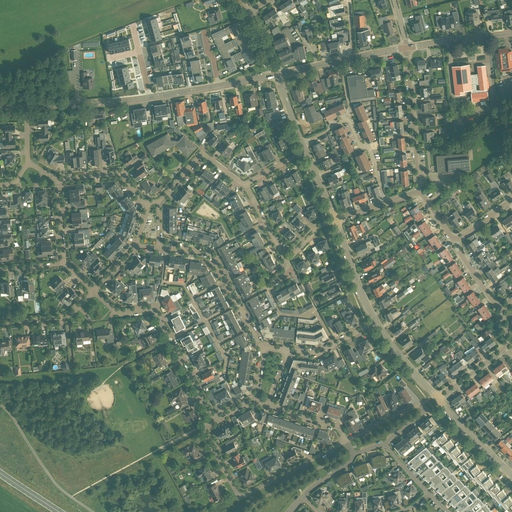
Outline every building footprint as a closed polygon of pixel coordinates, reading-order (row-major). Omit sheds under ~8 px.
[(290,11),(296,7),(294,4),(295,4),(291,0),(288,0),(285,2),(290,11)] [(377,0),(378,5),(379,8),(386,6),(384,0),(377,0)] [(323,9),(318,1),(315,3),(319,10),(323,9)] [(291,11),(290,11),(285,2),(279,6),(283,12),(286,11),(286,10),(288,13),(291,11)] [(330,7),(331,12),(329,13),(330,17),(334,16),(345,14),(344,7),(338,9),(337,5),(332,6),(330,7)] [(500,14),(500,9),(488,11),(487,11),(487,7),(482,8),(483,14),(487,14),(487,15),(490,14),(490,18),(491,18),(492,22),(502,21),(501,14),(500,14)] [(222,18),(220,12),(219,8),(208,12),(210,18),(214,16),(215,20),(222,18)] [(269,13),(273,19),(276,17),(279,16),(275,9),(269,13)] [(458,19),(457,12),(453,12),(453,16),(441,18),(441,16),(436,17),(438,27),(442,27),(442,30),(447,29),(446,28),(455,27),(454,20),(458,19)] [(470,24),(479,23),(478,12),(468,13),(470,24)] [(275,22),(273,19),(269,13),(263,17),(267,22),(268,22),(268,23),(270,21),(274,26),(271,28),(273,31),(279,28),(275,22)] [(355,27),(365,26),(364,14),(355,15),(355,27)] [(421,15),(415,17),(416,20),(412,22),(415,33),(416,33),(416,34),(420,33),(420,32),(423,31),(422,27),(424,26),(421,15)] [(388,22),(387,16),(379,18),(380,24),(382,29),(385,28),(386,31),(387,35),(394,33),(391,21),(388,22)] [(338,23),(337,19),(329,20),(330,27),(332,26),(332,30),(336,29),(345,28),(344,21),(338,23)] [(296,23),(291,25),(295,30),(301,28),(301,26),(302,25),(300,21),(295,23),(296,23)] [(243,35),(237,22),(224,28),(227,35),(232,32),(234,36),(235,35),(236,38),(243,35)] [(211,34),(217,47),(225,44),(222,37),(227,35),(224,28),(211,34)] [(312,37),(309,28),(302,30),(302,33),(303,36),(305,35),(306,39),(312,37)] [(368,42),(366,30),(363,31),(356,32),(358,44),(359,49),(370,47),(369,42),(368,42)] [(182,42),(190,40),(189,35),(179,38),(181,43),(182,43),(182,42)] [(233,47),(239,44),(242,51),(249,48),(243,35),(236,38),(230,41),(233,47)] [(292,55),(284,36),(273,41),(282,62),(287,61),(288,62),(295,59),(294,58),(298,58),(299,59),(305,58),(303,45),(296,47),(297,48),(294,48),(295,54),(292,55)] [(335,51),(340,50),(339,44),(345,43),(344,36),(337,38),(337,37),(332,38),(333,42),(335,51)] [(217,47),(223,60),(224,59),(231,56),(227,50),(233,47),(230,41),(225,44),(217,47)] [(335,51),(333,42),(327,44),(328,44),(327,44),(326,42),(320,43),(322,52),(329,51),(329,53),(335,51)] [(242,51),(236,54),(239,60),(245,57),(248,63),(248,64),(255,60),(249,48),(242,51)] [(505,52),(505,49),(498,50),(499,53),(496,53),(497,68),(500,68),(501,71),(507,70),(507,67),(508,66),(510,67),(511,66),(511,57),(511,51),(505,52)] [(224,59),(223,60),(225,64),(224,65),(225,67),(226,68),(227,67),(229,73),(237,69),(236,69),(233,63),(239,60),(236,54),(231,56),(224,59)] [(163,59),(155,61),(156,66),(167,63),(165,58),(163,58),(163,59)] [(430,59),(431,67),(429,68),(429,75),(433,75),(432,67),(442,66),(441,59),(436,60),(436,59),(430,59)] [(426,70),(426,67),(425,60),(417,61),(418,69),(423,69),(423,70),(426,70)] [(396,65),(394,64),(391,65),(391,66),(389,66),(390,71),(387,72),(389,81),(396,80),(395,75),(399,74),(397,64),(396,65)] [(488,90),(485,65),(477,66),(478,74),(470,75),(469,64),(452,66),(454,80),(453,80),(453,82),(454,82),(455,92),(455,95),(460,95),(460,92),(471,90),(471,93),(472,101),(488,99),(487,92),(487,90),(488,90)] [(375,85),(378,84),(375,69),(368,70),(370,78),(373,77),(375,85)] [(339,84),(338,75),(337,70),(328,72),(328,76),(329,76),(329,77),(324,78),(326,86),(339,84)] [(86,79),(85,72),(82,73),(83,86),(85,86),(85,88),(93,87),(92,78),(86,79)] [(162,74),(155,75),(156,83),(158,82),(158,86),(164,85),(164,84),(162,75),(162,74)] [(367,90),(364,74),(347,77),(351,103),(375,99),(374,89),(367,90)] [(318,87),(316,80),(309,82),(312,91),(316,90),(317,94),(323,92),(322,86),(318,87)] [(427,88),(427,87),(420,88),(421,92),(420,93),(420,95),(421,95),(421,96),(427,96),(427,92),(431,92),(431,88),(427,88)] [(292,91),(296,102),(304,100),(300,88),(292,91)] [(394,92),(394,90),(388,91),(387,91),(387,96),(394,96),(394,99),(401,99),(400,91),(394,92)] [(274,91),(264,93),(267,108),(277,106),(277,105),(278,105),(277,102),(276,102),(274,91)] [(248,107),(257,105),(254,93),(245,95),(248,107)] [(238,106),(238,104),(237,96),(230,97),(231,100),(230,101),(231,105),(235,104),(235,106),(238,106)] [(219,100),(219,99),(216,99),(216,100),(216,104),(216,108),(220,108),(220,110),(224,110),(222,99),(219,100)] [(196,117),(194,107),(185,109),(184,101),(174,103),(178,125),(184,125),(182,115),(186,114),(186,118),(189,118),(190,125),(197,124),(196,117)] [(200,113),(207,111),(205,101),(198,102),(200,113)] [(422,111),(427,110),(432,110),(431,102),(427,103),(421,103),(422,111)] [(338,105),(342,115),(344,114),(343,113),(344,112),(346,111),(343,103),(338,105)] [(160,105),(162,117),(168,116),(168,113),(171,113),(170,106),(167,107),(166,104),(162,105),(162,104),(160,105)] [(356,112),(364,108),(362,104),(354,107),(355,110),(355,111),(354,111),(355,113),(356,112)] [(157,118),(162,117),(160,105),(159,105),(155,106),(155,109),(152,109),(153,116),(156,115),(157,118)] [(340,115),(342,115),(338,105),(333,107),(337,115),(339,114),(340,115)] [(333,119),(328,109),(327,106),(325,107),(326,110),(324,112),(327,119),(330,118),(331,119),(331,120),(333,119)] [(334,116),(337,115),(333,107),(328,109),(333,119),(334,118),(334,116)] [(140,109),(142,122),(151,121),(150,115),(147,115),(146,108),(140,109)] [(308,108),(298,112),(301,119),(310,115),(308,108)] [(359,117),(366,113),(364,108),(356,112),(355,113),(356,114),(358,114),(359,117)] [(140,109),(134,110),(135,117),(132,118),(133,123),(142,122),(140,109)] [(106,118),(105,110),(89,111),(88,112),(88,115),(89,115),(90,119),(106,118)] [(274,118),(273,112),(265,114),(267,121),(268,121),(274,118)] [(366,119),(369,118),(366,113),(359,117),(360,119),(359,120),(358,120),(359,122),(358,122),(358,123),(361,121),(366,119)] [(310,115),(301,119),(303,125),(313,122),(310,115)] [(42,119),(38,119),(39,126),(42,126),(42,129),(48,129),(52,129),(51,119),(48,119),(45,119),(45,118),(42,118),(42,119)] [(368,124),(366,119),(361,121),(358,123),(359,125),(358,126),(358,128),(363,126),(368,124)] [(313,122),(303,125),(306,132),(316,129),(313,122)] [(200,124),(193,128),(198,137),(201,142),(206,136),(205,133),(200,124)] [(365,131),(370,129),(368,124),(363,126),(358,128),(359,130),(360,129),(361,130),(362,132),(365,131)] [(11,126),(10,125),(8,125),(8,126),(4,126),(5,132),(5,135),(11,135),(11,132),(14,132),(14,125),(11,126)] [(337,135),(346,130),(345,129),(344,129),(343,126),(335,130),(337,135)] [(183,133),(175,127),(166,130),(168,133),(174,130),(181,135),(183,133)] [(367,136),(372,133),(370,129),(365,131),(362,132),(363,134),(362,135),(362,136),(363,137),(367,136)] [(219,143),(221,140),(216,136),(218,134),(213,130),(211,134),(213,136),(208,143),(211,145),(212,145),(214,147),(217,142),(219,143)] [(339,139),(347,136),(346,133),(346,132),(347,132),(346,130),(337,135),(339,139)] [(42,134),(39,134),(39,140),(43,140),(43,141),(45,141),(45,140),(48,140),(48,134),(48,131),(42,131),(42,134)] [(434,136),(434,132),(430,132),(424,132),(424,141),(430,140),(430,136),(434,136)] [(178,141),(171,140),(167,133),(147,145),(153,156),(154,156),(153,156),(172,145),(171,144),(173,145),(173,146),(174,146),(175,146),(175,145),(177,145),(176,146),(187,156),(196,146),(183,135),(178,141)] [(367,136),(363,137),(363,139),(364,139),(365,139),(366,141),(372,139),(372,141),(376,139),(375,137),(374,138),(372,133),(367,136)] [(257,139),(257,138),(255,135),(250,138),(246,140),(248,144),(257,139)] [(341,144),(350,140),(350,138),(349,138),(348,138),(347,136),(339,139),(341,144)] [(11,140),(11,137),(2,137),(2,143),(0,143),(0,146),(0,148),(5,147),(8,147),(8,148),(12,148),(12,147),(14,146),(14,140),(11,140)] [(280,152),(283,150),(282,149),(287,147),(283,138),(279,140),(279,141),(275,143),(280,152)] [(229,156),(232,153),(231,152),(233,149),(229,146),(230,144),(225,140),(221,145),(225,148),(221,153),(226,157),(228,155),(229,156)] [(343,149),(352,144),(351,145),(350,143),(350,142),(351,141),(350,140),(341,144),(343,149)] [(323,149),(325,148),(324,145),(322,146),(320,142),(312,146),(315,152),(323,149)] [(263,151),(268,159),(270,158),(270,157),(273,155),(270,150),(273,149),(270,144),(265,146),(266,149),(263,151)] [(352,144),(343,149),(345,153),(353,150),(352,147),(353,146),(352,144)] [(54,152),(56,150),(52,148),(49,149),(48,151),(51,152),(47,160),(54,164),(54,163),(60,162),(64,162),(64,156),(58,156),(59,155),(54,152)] [(326,154),(323,149),(315,152),(317,158),(326,154)] [(91,156),(88,157),(88,162),(91,162),(91,165),(99,164),(98,150),(90,150),(91,156)] [(107,163),(115,162),(113,150),(105,151),(107,163)] [(252,160),(256,158),(251,150),(248,152),(247,152),(252,160)] [(268,159),(263,151),(261,152),(259,150),(254,152),(257,157),(260,156),(262,161),(265,160),(266,160),(268,159)] [(83,164),(86,163),(85,151),(79,152),(80,156),(76,157),(77,166),(83,165),(83,164)] [(357,162),(367,157),(364,151),(359,153),(360,154),(354,157),(357,162)] [(73,152),(67,153),(68,165),(71,165),(71,167),(77,166),(76,157),(73,157),(73,152)] [(132,157),(130,155),(128,152),(127,152),(126,152),(126,153),(125,153),(125,154),(127,157),(123,160),(127,165),(138,157),(136,155),(132,157)] [(469,157),(468,153),(436,156),(438,173),(442,173),(442,174),(448,173),(448,172),(471,170),(469,157)] [(5,165),(10,165),(10,163),(11,163),(13,162),(13,161),(15,161),(15,155),(5,155),(5,165)] [(359,167),(369,162),(367,157),(357,162),(359,167)] [(324,169),(330,166),(333,164),(330,158),(321,162),(324,169)] [(243,162),(239,159),(236,162),(238,163),(237,164),(240,166),(239,167),(243,170),(245,170),(250,168),(250,167),(253,165),(250,160),(247,162),(247,161),(244,161),(243,162)] [(138,180),(148,173),(143,166),(144,166),(141,162),(135,166),(137,169),(132,173),(138,180)] [(369,162),(359,167),(361,172),(372,167),(369,162)] [(204,180),(209,172),(205,169),(204,170),(202,168),(198,173),(200,175),(199,176),(204,180)] [(288,174),(294,186),(297,184),(296,182),(301,179),(296,171),(292,173),(292,172),(288,174)] [(343,183),(341,176),(338,171),(331,174),(332,177),(328,178),(330,184),(336,182),(338,185),(343,183)] [(511,188),(511,183),(510,181),(511,180),(510,177),(511,176),(508,171),(503,175),(508,182),(505,184),(504,182),(501,184),(505,189),(507,188),(509,191),(511,188)] [(209,172),(204,180),(208,183),(209,182),(211,184),(215,179),(213,177),(214,176),(209,172)] [(477,173),(477,172),(473,175),(474,175),(473,176),(476,181),(481,177),(478,172),(477,173)] [(490,183),(495,179),(490,173),(485,176),(490,183)] [(291,187),(294,186),(288,174),(284,177),(284,178),(281,180),(285,188),(290,185),(291,187)] [(408,176),(396,177),(396,180),(402,180),(402,185),(405,185),(406,185),(409,185),(408,176)] [(151,187),(146,180),(141,184),(146,190),(147,190),(149,192),(149,193),(150,193),(151,193),(152,193),(153,193),(154,192),(154,193),(161,185),(158,188),(153,185),(151,187)] [(217,194),(224,184),(220,181),(219,182),(217,180),(212,186),(214,188),(213,191),(217,194)] [(111,193),(118,188),(115,183),(107,189),(111,193)] [(224,184),(217,194),(221,197),(223,195),(226,197),(227,195),(230,190),(228,189),(229,187),(224,184)] [(265,187),(272,198),(279,194),(274,184),(270,186),(269,185),(265,187)] [(70,197),(79,196),(79,191),(83,191),(83,185),(75,186),(76,190),(69,190),(70,197)] [(374,188),(373,185),(367,187),(369,193),(372,193),(374,197),(380,195),(377,187),(374,188)] [(180,192),(187,198),(191,194),(189,193),(191,191),(187,187),(185,189),(184,188),(180,192)] [(269,200),(272,198),(265,187),(261,189),(262,190),(258,192),(262,200),(267,197),(269,200)] [(118,198),(123,194),(118,188),(111,193),(109,194),(112,199),(114,197),(114,198),(117,196),(118,198)] [(354,204),(360,202),(356,188),(353,189),(356,196),(352,197),(354,204)] [(356,188),(360,202),(366,200),(364,193),(361,194),(358,188),(356,188)] [(502,194),(498,189),(494,192),(492,190),(488,192),(494,200),(495,200),(499,198),(498,197),(502,194)] [(42,206),(47,206),(46,201),(45,198),(46,198),(45,194),(45,191),(38,191),(38,197),(36,197),(36,204),(42,203),(42,206)] [(230,202),(232,201),(233,203),(241,199),(238,195),(237,196),(236,194),(232,191),(227,197),(230,202)] [(349,204),(352,203),(348,191),(341,193),(343,198),(340,199),(340,201),(341,205),(342,204),(343,207),(344,208),(349,206),(348,205),(349,205),(349,204)] [(31,193),(30,192),(25,193),(25,196),(22,196),(22,202),(26,202),(26,203),(30,202),(30,201),(32,201),(31,199),(32,199),(32,195),(31,195),(31,193)] [(184,202),(187,198),(180,192),(176,196),(177,197),(175,199),(180,203),(183,206),(186,204),(184,202)] [(482,209),(489,204),(481,193),(477,196),(480,201),(478,203),(482,209)] [(123,205),(131,200),(127,195),(125,197),(123,194),(118,198),(120,200),(120,201),(123,205)] [(79,196),(70,197),(71,204),(77,204),(78,207),(85,206),(84,201),(80,201),(79,196)] [(447,197),(442,200),(443,201),(440,203),(442,206),(450,199),(448,197),(447,197)] [(238,212),(244,209),(242,206),(244,206),(241,199),(233,203),(235,207),(234,208),(236,210),(237,210),(238,212)] [(129,211),(136,210),(133,205),(134,204),(131,200),(123,205),(126,210),(128,208),(129,211)] [(469,219),(476,213),(469,203),(465,205),(467,209),(464,211),(469,219)] [(298,214),(302,209),(297,204),(292,208),(298,214)] [(276,221),(283,217),(279,211),(283,209),(282,206),(276,209),(277,211),(272,214),(273,216),(271,217),(273,221),(275,219),(276,221)] [(414,215),(420,211),(417,206),(410,210),(414,215)] [(72,219),(81,219),(81,218),(86,218),(86,214),(86,212),(87,212),(87,209),(79,210),(80,213),(72,213),(72,219)] [(243,221),(250,217),(248,213),(246,213),(244,209),(238,212),(239,215),(238,215),(239,217),(241,217),(243,221)] [(315,219),(314,217),(316,216),(313,209),(305,212),(308,219),(310,219),(311,221),(315,219)] [(127,219),(136,222),(137,217),(134,216),(136,210),(129,211),(127,219)] [(420,211),(414,215),(417,220),(424,216),(420,211)] [(458,221),(457,219),(460,217),(456,211),(451,214),(454,218),(450,220),(456,228),(461,224),(464,222),(461,219),(458,221)] [(304,225),(305,224),(301,220),(303,218),(298,214),(292,221),(290,222),(293,225),(294,225),(300,230),(301,229),(303,230),(306,227),(304,225)] [(36,228),(48,227),(48,221),(44,221),(44,217),(42,218),(42,215),(39,215),(39,218),(38,218),(38,222),(37,222),(37,223),(37,224),(36,225),(36,226),(36,227),(36,228)] [(252,225),(254,224),(250,217),(243,221),(240,222),(243,228),(242,229),(243,232),(253,226),(252,225)] [(511,221),(508,217),(503,221),(507,227),(510,225),(511,227),(511,221)] [(81,219),(72,219),(73,226),(81,225),(81,228),(90,227),(90,224),(87,224),(87,222),(82,222),(81,219)] [(134,227),(136,222),(127,219),(125,224),(134,227)] [(0,231),(7,231),(6,225),(10,225),(9,220),(3,221),(3,223),(0,223),(0,231)] [(363,227),(365,226),(367,225),(365,220),(361,222),(361,223),(355,226),(354,225),(347,228),(350,233),(363,227)] [(422,230),(429,226),(425,221),(418,225),(422,230)] [(132,232),(134,227),(125,224),(123,229),(132,232)] [(293,241),(296,237),(294,236),(295,234),(291,231),(293,229),(289,224),(287,227),(290,229),(284,235),(290,240),(291,239),(293,241)] [(499,238),(504,235),(497,225),(494,227),(495,228),(490,231),(494,237),(497,235),(499,238)] [(429,226),(422,230),(425,235),(432,231),(429,226)] [(48,227),(36,228),(37,229),(37,230),(37,231),(37,232),(38,233),(38,234),(40,234),(40,238),(46,237),(45,233),(49,233),(48,227)] [(352,238),(359,236),(358,234),(365,231),(363,227),(350,233),(352,238)] [(123,229),(121,228),(119,233),(122,234),(122,235),(121,236),(128,240),(130,237),(131,237),(132,232),(123,229)] [(193,231),(193,230),(193,229),(192,229),(189,228),(188,228),(187,230),(187,229),(185,237),(191,239),(193,231)] [(196,240),(199,228),(197,228),(196,232),(193,231),(191,239),(196,240)] [(74,239),(84,238),(85,237),(85,234),(83,234),(83,233),(86,229),(80,230),(80,233),(74,233),(74,239)] [(254,241),(261,237),(259,233),(257,234),(255,229),(246,234),(248,237),(250,236),(250,238),(252,237),(254,241)] [(220,237),(218,234),(215,235),(210,233),(209,235),(207,243),(207,244),(207,245),(208,245),(209,245),(210,245),(210,244),(211,240),(212,241),(217,238),(220,237)] [(7,242),(8,241),(11,240),(11,238),(10,234),(0,234),(0,246),(7,246),(7,242)] [(431,244),(438,240),(435,235),(428,239),(431,244)] [(127,241),(120,236),(119,238),(119,237),(117,239),(116,238),(114,240),(115,241),(122,248),(126,244),(125,243),(127,241)] [(217,238),(212,241),(215,246),(222,242),(220,237),(217,238)] [(265,244),(263,242),(261,237),(254,241),(256,245),(255,246),(256,247),(252,249),(254,252),(255,252),(258,250),(264,247),(263,245),(265,244)] [(84,238),(74,239),(75,245),(81,245),(82,248),(88,247),(85,244),(84,243),(85,243),(85,239),(84,239),(84,238)] [(357,250),(377,242),(375,238),(366,242),(355,246),(357,250)] [(41,248),(50,247),(50,241),(44,242),(43,239),(36,239),(36,245),(40,244),(41,248)] [(478,241),(476,239),(467,245),(472,252),(476,249),(478,251),(485,246),(483,244),(480,245),(477,241),(478,241)] [(328,250),(327,248),(329,247),(326,240),(319,242),(319,244),(315,246),(318,251),(321,250),(322,249),(323,252),(328,250)] [(438,240),(431,244),(435,250),(442,245),(438,240)] [(118,252),(122,248),(115,241),(112,245),(118,252)] [(377,242),(357,250),(359,254),(369,250),(369,249),(378,245),(377,242)] [(494,251),(497,249),(492,242),(489,244),(494,251)] [(220,254),(229,249),(227,247),(229,246),(228,244),(218,249),(220,254)] [(115,256),(118,252),(112,245),(108,249),(115,256)] [(50,247),(41,248),(41,251),(37,252),(38,257),(45,256),(45,253),(51,253),(50,247)] [(108,249),(106,247),(102,251),(104,253),(111,260),(115,256),(108,249)] [(258,250),(255,252),(257,256),(257,257),(258,257),(259,258),(260,258),(261,258),(262,260),(263,259),(265,263),(273,259),(270,255),(269,256),(268,254),(264,247),(259,250),(258,250)] [(223,258),(232,254),(230,252),(233,250),(231,248),(229,249),(220,254),(221,254),(223,258)] [(443,258),(449,253),(446,248),(439,252),(443,258)] [(0,260),(8,260),(8,256),(12,256),(12,249),(2,250),(2,254),(0,253),(0,260)] [(87,253),(85,251),(79,257),(81,259),(79,261),(84,265),(88,261),(91,264),(97,257),(93,253),(91,254),(88,252),(87,253)] [(489,254),(488,252),(485,254),(483,251),(475,257),(479,262),(489,254)] [(316,254),(315,252),(308,256),(312,262),(313,262),(314,264),(318,262),(317,260),(319,259),(321,258),(319,252),(316,254)] [(482,267),(487,263),(489,266),(491,265),(494,263),(492,260),(491,261),(489,258),(494,255),(492,252),(489,254),(479,262),(482,267)] [(449,253),(443,258),(440,259),(441,261),(442,261),(444,260),(446,263),(453,258),(449,253)] [(226,263),(234,259),(232,254),(223,258),(226,263)] [(140,268),(146,262),(144,255),(139,260),(137,257),(133,261),(140,268)] [(154,265),(155,255),(150,255),(150,256),(144,255),(146,262),(149,262),(149,264),(154,265)] [(155,255),(154,265),(160,265),(160,263),(163,264),(164,258),(161,257),(161,256),(155,255)] [(174,267),(175,257),(169,257),(169,258),(166,258),(166,264),(166,266),(168,266),(174,267)] [(234,259),(226,263),(228,268),(237,263),(235,261),(238,259),(237,257),(234,259)] [(180,258),(179,267),(185,268),(185,266),(188,266),(189,260),(186,260),(186,259),(180,258)] [(102,262),(98,259),(91,266),(93,268),(90,271),(95,276),(103,268),(99,265),(102,262)] [(275,267),(276,266),(273,259),(265,263),(270,272),(276,269),(275,267)] [(307,270),(306,268),(310,266),(307,261),(305,262),(304,260),(297,264),(301,271),(302,271),(303,273),(307,270)] [(376,264),(374,260),(371,262),(370,260),(362,264),(365,271),(373,267),(373,266),(376,264)] [(389,260),(382,264),(386,269),(392,264),(389,260)] [(142,270),(140,268),(133,261),(129,265),(130,266),(128,269),(133,273),(135,271),(136,272),(138,273),(142,270)] [(452,272),(459,267),(455,262),(449,267),(452,272)] [(234,275),(240,271),(239,269),(239,268),(237,263),(228,268),(231,273),(233,272),(234,275)] [(510,267),(509,265),(508,264),(500,270),(489,277),(493,282),(498,278),(496,276),(510,267)] [(459,267),(452,272),(456,277),(462,272),(459,267)] [(500,270),(498,267),(493,271),(491,268),(486,272),(489,277),(500,270)] [(236,283),(245,279),(248,277),(244,270),(240,272),(240,271),(234,275),(236,277),(234,278),(236,283)] [(373,281),(381,277),(382,277),(379,271),(376,272),(376,273),(367,277),(370,282),(373,280),(373,281)] [(203,282),(213,277),(210,272),(209,272),(202,276),(200,277),(203,282)] [(328,276),(327,273),(321,276),(324,282),(326,280),(328,283),(336,279),(333,273),(328,276)] [(58,293),(63,288),(60,285),(64,282),(58,277),(51,285),(56,290),(55,290),(58,293)] [(213,277),(203,282),(205,287),(216,282),(213,277)] [(460,287),(467,282),(464,277),(457,282),(460,287)] [(116,279),(108,288),(113,293),(117,289),(120,291),(125,286),(121,281),(119,283),(116,279)] [(239,288),(247,283),(250,282),(249,280),(246,281),(245,279),(236,283),(239,288)] [(399,282),(397,279),(394,281),(394,280),(389,284),(392,288),(397,285),(397,284),(399,282)] [(27,280),(21,281),(21,290),(25,289),(25,290),(25,291),(26,291),(26,292),(27,292),(28,292),(29,292),(29,293),(30,295),(29,295),(30,297),(30,298),(30,299),(31,299),(32,299),(33,299),(34,299),(35,299),(34,294),(34,292),(33,283),(31,284),(31,283),(31,282),(30,281),(29,281),(29,280),(28,280),(27,280)] [(501,295),(506,292),(504,288),(509,285),(505,280),(496,286),(498,288),(497,289),(501,295)] [(8,286),(8,282),(0,282),(0,292),(9,292),(9,296),(13,296),(12,286),(8,286)] [(467,282),(460,287),(464,292),(471,287),(467,282)] [(193,295),(198,292),(193,283),(188,285),(193,295)] [(249,288),(250,289),(250,288),(252,287),(251,284),(249,286),(247,283),(239,288),(241,293),(249,288)] [(301,286),(298,287),(296,283),(291,286),(295,293),(296,295),(301,293),(301,292),(303,291),(301,286)] [(137,297),(136,284),(132,285),(132,290),(129,290),(128,293),(125,292),(125,293),(124,293),(123,293),(122,295),(123,296),(124,296),(123,301),(129,303),(131,298),(134,298),(134,297),(137,297)] [(335,288),(333,284),(321,291),(323,294),(329,291),(332,297),(342,292),(338,286),(335,288)] [(377,296),(382,294),(382,293),(386,290),(383,286),(384,286),(383,284),(379,286),(373,289),(377,296)] [(147,299),(146,289),(143,289),(142,285),(137,286),(137,292),(140,292),(141,299),(142,299),(143,299),(144,299),(145,299),(146,299),(147,299)] [(146,289),(147,299),(149,298),(149,299),(150,299),(151,299),(152,299),(152,298),(153,298),(152,291),(155,291),(155,285),(149,285),(150,288),(146,289)] [(296,296),(296,295),(295,293),(291,286),(286,289),(290,296),(291,298),(296,296)] [(212,296),(221,292),(218,287),(210,291),(212,296)] [(252,293),(250,289),(249,288),(241,293),(244,298),(252,293)] [(406,296),(406,295),(410,292),(407,288),(403,291),(397,295),(400,300),(406,296)] [(62,302),(63,301),(69,306),(71,303),(70,302),(77,295),(71,289),(69,291),(67,289),(63,292),(57,298),(62,302)] [(164,306),(173,302),(177,299),(175,295),(173,294),(170,296),(167,290),(162,289),(160,295),(164,296),(165,299),(162,300),(163,302),(163,303),(164,306)] [(285,298),(290,296),(286,289),(281,291),(285,298)] [(278,305),(286,301),(285,298),(281,291),(276,294),(280,301),(277,303),(278,305)] [(468,298),(466,300),(466,301),(467,301),(468,302),(470,301),(477,296),(473,291),(467,296),(468,298)] [(223,297),(223,296),(221,292),(212,296),(214,299),(211,300),(212,302),(215,301),(223,297)] [(391,298),(390,295),(384,298),(379,301),(382,308),(387,305),(387,304),(393,302),(392,301),(396,299),(395,296),(391,298)] [(226,301),(223,296),(223,297),(215,301),(217,306),(226,301)] [(259,301),(257,296),(246,302),(248,307),(259,301)] [(477,296),(470,301),(473,306),(480,301),(477,296)] [(344,305),(350,302),(347,297),(341,300),(344,305)] [(251,311),(260,307),(259,304),(261,303),(260,300),(259,301),(248,307),(249,307),(251,311)] [(229,306),(226,301),(217,306),(218,306),(219,308),(217,309),(218,312),(221,310),(229,306)] [(176,312),(177,311),(181,308),(178,303),(175,305),(173,302),(164,306),(166,310),(167,310),(168,311),(174,308),(176,312)] [(481,314),(488,309),(484,304),(478,309),(481,314)] [(254,316),(262,312),(260,307),(251,311),(254,316)] [(398,312),(397,309),(390,312),(390,311),(385,314),(388,321),(394,318),(392,315),(398,312)] [(478,314),(475,316),(476,319),(478,318),(478,319),(483,316),(485,319),(491,314),(488,309),(481,314),(479,315),(478,314)] [(225,319),(234,315),(231,310),(223,314),(225,319)] [(346,310),(341,313),(347,323),(350,322),(351,324),(358,321),(354,314),(352,315),(350,310),(346,312),(346,310)] [(404,318),(406,317),(406,316),(411,312),(410,310),(402,316),(404,318)] [(173,323),(181,319),(177,311),(176,312),(171,314),(173,318),(171,319),(173,323)] [(262,312),(254,316),(257,321),(265,316),(262,312)] [(227,324),(236,320),(233,315),(234,315),(225,319),(224,320),(225,322),(226,321),(227,324)] [(261,331),(270,326),(266,318),(257,323),(259,327),(260,326),(261,329),(260,329),(261,331)] [(335,322),(333,318),(327,322),(330,327),(333,326),(337,332),(343,329),(339,320),(335,322)] [(181,319),(173,323),(174,325),(173,325),(176,332),(181,329),(185,327),(181,319)] [(230,329),(238,324),(236,320),(227,324),(230,329)] [(410,329),(418,323),(415,320),(408,326),(410,329)] [(140,322),(140,321),(138,322),(138,323),(133,325),(134,327),(133,328),(135,331),(136,330),(138,333),(136,334),(138,337),(145,333),(143,331),(146,329),(142,321),(140,322)] [(396,335),(404,329),(400,323),(392,329),(396,335)] [(238,324),(230,329),(228,330),(230,334),(231,333),(232,334),(241,329),(238,324)] [(273,339),(274,328),(272,328),(270,326),(261,331),(263,335),(264,334),(265,337),(273,338),(272,339),(273,339)] [(315,331),(321,342),(328,338),(322,327),(315,331)] [(280,340),(282,329),(274,328),(273,339),(277,339),(277,338),(279,339),(279,340),(280,340)] [(486,336),(492,332),(489,328),(486,330),(486,331),(483,333),(486,336)] [(109,336),(108,329),(103,329),(103,330),(96,331),(97,338),(106,337),(107,343),(113,342),(113,335),(109,336)] [(288,341),(289,330),(282,329),(280,340),(284,340),(284,339),(286,339),(286,340),(288,341)] [(303,342),(304,331),(297,330),(295,342),(303,342)] [(88,334),(87,331),(75,332),(76,340),(76,345),(83,344),(83,341),(92,340),(91,333),(88,334)] [(311,343),(312,332),(304,331),(303,342),(311,343)] [(316,344),(321,342),(315,331),(312,332),(311,343),(316,344)] [(64,333),(50,334),(51,341),(53,341),(54,346),(65,345),(64,333)] [(243,348),(250,344),(247,339),(246,340),(245,337),(246,337),(244,333),(243,333),(234,338),(237,344),(240,343),(243,347),(243,348)] [(42,338),(42,335),(32,336),(33,344),(37,343),(38,345),(47,344),(46,338),(42,338)] [(152,337),(150,335),(146,337),(146,336),(141,339),(143,343),(143,342),(145,346),(150,343),(150,344),(155,341),(153,337),(152,337)] [(185,345),(193,341),(189,335),(182,339),(183,341),(182,342),(184,346),(185,345)] [(410,344),(413,342),(408,336),(401,342),(405,347),(410,344)] [(490,347),(486,341),(484,339),(481,342),(476,336),(472,339),(479,347),(481,346),(485,351),(490,347)] [(29,346),(28,337),(22,337),(19,337),(14,338),(15,347),(29,346)] [(424,346),(430,341),(427,337),(421,342),(424,346)] [(486,341),(490,347),(496,343),(491,337),(486,341)] [(364,362),(367,361),(363,354),(368,351),(366,349),(370,347),(366,339),(359,343),(362,348),(359,350),(362,355),(361,355),(364,362)] [(476,349),(479,347),(472,339),(472,340),(470,342),(475,349),(470,353),(475,359),(480,355),(476,349)] [(11,349),(10,340),(6,340),(6,342),(3,342),(3,341),(0,341),(0,356),(4,356),(3,350),(6,350),(6,349),(11,349)] [(185,345),(187,349),(189,348),(192,353),(202,348),(200,344),(197,345),(195,340),(193,341),(185,345)] [(239,385),(243,392),(246,390),(247,386),(248,386),(249,379),(248,379),(248,376),(249,376),(250,372),(249,372),(249,369),(250,370),(251,365),(250,365),(250,363),(252,363),(252,359),(251,358),(251,356),(253,356),(253,352),(251,351),(251,349),(249,346),(250,345),(250,344),(243,348),(243,350),(242,350),(238,378),(241,378),(241,383),(241,384),(239,385)] [(357,363),(362,360),(357,351),(354,352),(351,347),(344,351),(345,353),(345,354),(346,355),(350,362),(355,359),(357,363)] [(424,353),(420,348),(412,355),(418,363),(422,359),(424,362),(431,357),(427,351),(424,353)] [(205,354),(202,349),(195,353),(196,356),(192,358),(195,363),(203,359),(201,356),(205,354)] [(475,359),(470,353),(467,355),(465,353),(464,354),(460,350),(458,352),(463,359),(465,357),(469,363),(475,359)] [(156,373),(164,369),(162,365),(166,363),(161,352),(154,356),(159,367),(154,369),(156,373)] [(328,357),(333,367),(337,364),(339,368),(345,364),(342,359),(337,361),(334,355),(332,356),(331,355),(328,357)] [(328,369),(333,367),(328,357),(325,359),(325,360),(323,361),(325,364),(321,366),(318,366),(317,371),(317,373),(321,373),(321,371),(327,367),(328,369)] [(202,366),(203,369),(211,365),(209,362),(208,360),(204,362),(203,359),(195,363),(198,368),(202,366)] [(305,371),(305,370),(306,361),(293,359),(288,373),(297,376),(300,370),(305,371)] [(455,365),(459,371),(464,367),(460,361),(455,365)] [(498,366),(503,372),(508,369),(503,362),(498,366)] [(444,364),(442,365),(445,370),(447,368),(449,370),(450,369),(454,375),(459,371),(455,365),(451,367),(449,364),(446,366),(444,364)] [(377,369),(375,367),(368,374),(370,377),(374,374),(378,379),(380,378),(382,379),(386,375),(385,374),(387,372),(382,366),(377,369)] [(498,376),(503,372),(498,366),(493,370),(498,376)] [(212,372),(211,370),(201,375),(205,381),(212,377),(214,381),(215,380),(217,379),(219,377),(218,374),(214,376),(213,375),(214,374),(213,371),(212,372)] [(170,387),(177,383),(171,372),(164,375),(170,387)] [(440,377),(436,372),(433,374),(437,379),(435,381),(439,386),(443,382),(440,377)] [(286,379),(295,382),(297,376),(288,373),(286,379)] [(484,376),(489,383),(494,379),(489,373),(484,376)] [(154,382),(161,378),(158,374),(151,377),(151,378),(149,379),(151,382),(153,381),(154,382)] [(440,377),(443,382),(448,379),(446,376),(444,374),(440,377)] [(484,387),(489,383),(484,376),(479,380),(484,387)] [(293,388),(295,382),(286,379),(284,385),(293,388)] [(231,385),(233,388),(237,396),(240,395),(241,396),(244,394),(243,392),(239,385),(239,384),(237,385),(236,383),(231,385)] [(470,387),(475,393),(480,390),(475,383),(470,387)] [(227,385),(222,387),(224,390),(221,392),(226,401),(227,400),(228,401),(230,399),(230,398),(231,398),(228,391),(230,390),(227,385)] [(291,393),(293,388),(284,385),(282,390),(291,393)] [(470,397),(475,393),(470,387),(465,390),(470,397)] [(180,407),(187,404),(186,401),(187,400),(186,399),(185,398),(181,389),(173,393),(173,394),(169,397),(171,402),(176,399),(180,407)] [(404,403),(411,399),(405,389),(398,393),(402,399),(401,400),(401,401),(402,402),(403,402),(404,402),(404,403)] [(226,401),(221,392),(218,393),(216,390),(211,393),(214,399),(217,397),(220,404),(221,403),(222,403),(224,403),(225,402),(225,401),(226,401)] [(289,399),(291,393),(282,390),(280,396),(289,399)] [(395,403),(398,402),(394,393),(388,396),(390,399),(387,400),(391,409),(397,407),(395,403)] [(460,402),(462,405),(466,402),(470,407),(473,405),(469,399),(466,401),(465,399),(461,393),(456,397),(460,402)] [(387,409),(380,395),(377,397),(380,404),(374,407),(378,416),(385,413),(383,410),(387,409)] [(287,405),(289,399),(280,396),(278,402),(287,405)] [(313,397),(308,396),(306,400),(309,401),(307,408),(310,409),(310,410),(312,411),(316,401),(314,400),(313,397)] [(316,401),(312,411),(315,412),(316,411),(319,412),(321,405),(324,406),(326,398),(321,396),(319,402),(316,401)] [(464,408),(462,405),(460,402),(456,397),(451,401),(455,406),(458,404),(460,407),(460,406),(462,409),(464,408)] [(332,416),(335,408),(329,406),(330,403),(327,402),(325,408),(328,409),(326,414),(329,415),(329,416),(331,416),(332,416)] [(168,415),(177,410),(174,406),(166,411),(168,415)] [(191,411),(189,406),(183,410),(184,413),(185,412),(190,421),(194,419),(194,420),(198,418),(196,414),(193,409),(191,411)] [(335,408),(332,416),(332,417),(334,417),(338,418),(339,413),(343,414),(345,408),(338,406),(337,409),(335,408)] [(257,416),(255,413),(252,414),(250,410),(245,413),(250,421),(251,424),(255,422),(256,420),(257,421),(258,419),(259,417),(257,416)] [(263,421),(265,415),(266,412),(265,412),(264,410),(262,411),(261,410),(260,413),(256,412),(255,413),(257,416),(259,417),(258,419),(263,421)] [(348,426),(356,422),(360,420),(355,412),(349,415),(351,418),(345,421),(348,426)] [(245,424),(250,421),(245,413),(240,416),(243,420),(240,421),(243,427),(246,425),(245,424)] [(482,426),(488,420),(482,413),(475,419),(480,423),(478,425),(480,428),(482,426)] [(271,426),(275,415),(273,414),(272,416),(269,415),(268,416),(266,423),(270,424),(270,426),(271,426)] [(278,427),(280,419),(277,418),(277,416),(275,415),(271,426),(273,427),(274,426),(278,427)] [(424,421),(432,430),(438,425),(431,417),(429,419),(428,418),(424,421)] [(283,430),(286,419),(284,418),(283,420),(280,419),(278,427),(281,428),(281,430),(283,430)] [(289,431),(292,422),(289,421),(289,420),(286,419),(283,430),(285,431),(285,430),(289,431)] [(488,433),(495,427),(488,420),(482,426),(486,430),(484,432),(487,434),(488,433)] [(170,430),(165,421),(161,423),(162,425),(161,426),(162,428),(164,428),(166,432),(170,430)] [(425,435),(432,430),(424,421),(420,424),(421,425),(419,427),(425,434),(425,435)] [(294,434),(298,423),(296,422),(295,423),(292,422),(289,431),(293,432),(293,433),(294,434)] [(356,422),(348,426),(351,432),(356,429),(358,432),(364,428),(361,423),(357,425),(356,422)] [(300,435),(303,426),(300,425),(300,424),(298,423),(294,434),(296,434),(297,433),(300,435)] [(225,430),(230,428),(228,424),(223,426),(224,427),(219,430),(219,429),(217,430),(217,431),(216,432),(220,438),(223,436),(224,437),(228,435),(225,430)] [(306,438),(309,427),(307,426),(306,427),(303,426),(300,435),(304,436),(304,437),(306,438)] [(419,427),(418,426),(416,428),(415,427),(411,430),(419,439),(418,439),(420,442),(424,439),(422,436),(425,434),(419,427)] [(309,427),(306,438),(307,438),(308,437),(312,438),(315,430),(312,429),(312,427),(309,427)] [(488,433),(493,437),(491,439),(493,441),(501,434),(495,427),(488,433)] [(412,444),(418,439),(419,439),(411,430),(407,434),(408,434),(405,436),(406,437),(412,444)] [(327,443),(329,442),(329,441),(331,440),(328,434),(319,431),(317,439),(323,441),(324,444),(326,442),(327,443)] [(448,441),(448,440),(444,436),(445,435),(443,434),(443,433),(434,440),(440,447),(441,447),(448,441)] [(228,454),(237,449),(233,442),(238,440),(236,437),(229,441),(231,444),(224,447),(228,454)] [(413,445),(412,444),(406,437),(404,439),(404,438),(400,442),(407,450),(413,445)] [(501,449),(505,444),(501,439),(496,444),(501,449)] [(455,447),(451,442),(450,440),(449,440),(448,440),(448,441),(441,447),(447,454),(448,453),(455,447)] [(401,456),(407,450),(400,442),(396,445),(396,446),(394,447),(401,456)] [(505,453),(510,448),(505,444),(501,449),(505,453)] [(197,451),(194,445),(189,447),(188,446),(186,448),(186,449),(183,450),(186,455),(189,454),(193,461),(201,457),(199,453),(198,454),(197,451)] [(462,453),(461,453),(458,448),(457,446),(456,447),(456,446),(455,447),(448,453),(453,460),(454,459),(462,453)] [(301,453),(302,449),(294,447),(291,448),(293,450),(285,454),(289,461),(298,456),(296,453),(297,451),(301,453)] [(432,454),(426,447),(408,462),(410,465),(411,467),(411,466),(414,469),(415,469),(415,468),(423,461),(419,457),(423,453),(427,458),(432,454)] [(468,459),(464,454),(465,454),(463,452),(463,453),(462,452),(461,453),(462,453),(454,459),(460,466),(461,466),(461,465),(468,459)] [(438,461),(438,460),(432,453),(432,454),(427,458),(423,462),(423,461),(415,468),(415,469),(417,471),(416,471),(418,473),(420,475),(421,475),(430,468),(426,463),(430,460),(434,464),(438,461)] [(240,458),(238,454),(232,457),(234,460),(235,460),(236,461),(233,462),(236,469),(246,463),(243,457),(240,458)] [(378,456),(381,468),(385,467),(385,466),(386,466),(385,461),(389,460),(388,457),(385,458),(384,455),(378,456)] [(271,460),(276,468),(277,468),(278,468),(279,468),(280,467),(280,466),(281,465),(277,456),(271,460)] [(373,461),(369,462),(370,463),(372,469),(374,468),(376,468),(376,469),(381,468),(378,456),(372,458),(373,461)] [(475,466),(475,465),(471,461),(471,460),(470,459),(469,459),(469,458),(468,459),(461,465),(461,466),(467,472),(475,466)] [(276,468),(271,460),(267,462),(265,459),(261,461),(264,467),(266,465),(270,471),(271,471),(272,471),(273,471),(274,470),(275,469),(276,468)] [(445,467),(439,460),(438,460),(438,461),(434,464),(430,468),(421,475),(423,477),(423,478),(424,479),(425,479),(427,482),(428,481),(436,474),(433,469),(436,466),(440,471),(445,467)] [(372,469),(370,463),(366,464),(366,463),(360,465),(365,477),(369,475),(368,474),(369,473),(373,472),(372,469)] [(355,470),(352,472),(353,474),(356,479),(360,478),(365,477),(360,465),(354,468),(355,470)] [(481,472),(477,467),(478,467),(476,465),(475,465),(475,466),(467,472),(473,479),(474,478),(481,472)] [(428,481),(430,483),(429,484),(431,485),(433,488),(434,487),(443,480),(439,476),(443,472),(447,477),(451,473),(446,466),(445,467),(440,471),(436,474),(428,481)] [(212,477),(206,467),(199,470),(195,473),(197,478),(202,476),(205,481),(212,477)] [(256,480),(251,471),(249,471),(247,467),(238,472),(241,476),(240,477),(245,486),(256,480)] [(400,472),(399,470),(394,474),(390,470),(385,475),(392,483),(394,481),(397,484),(400,481),(400,482),(402,480),(402,479),(405,477),(403,475),(404,475),(401,471),(400,472)] [(488,478),(484,473),(483,471),(482,472),(482,471),(481,472),(474,478),(480,485),(480,484),(488,478)] [(350,476),(353,474),(352,472),(348,473),(348,472),(342,475),(349,486),(353,483),(352,482),(353,481),(350,476)] [(458,479),(452,472),(451,473),(447,477),(443,480),(434,487),(436,490),(437,492),(438,491),(440,494),(441,494),(441,493),(449,486),(446,482),(450,479),(453,483),(458,479)] [(345,488),(349,486),(342,475),(337,479),(339,481),(336,483),(337,485),(340,484),(343,488),(344,487),(345,488)] [(494,484),(490,479),(491,479),(489,477),(489,478),(489,477),(488,478),(480,484),(486,491),(487,491),(487,490),(494,484)] [(465,486),(464,485),(459,478),(458,479),(453,483),(449,486),(441,493),(441,494),(443,496),(442,496),(444,498),(447,500),(456,493),(452,488),(456,485),(460,489),(465,486)] [(400,491),(401,495),(403,495),(405,493),(409,498),(412,495),(413,496),(415,494),(414,493),(417,491),(415,489),(416,488),(413,485),(412,486),(411,484),(406,488),(402,483),(399,486),(400,491)] [(501,491),(501,490),(497,486),(497,485),(496,484),(495,483),(494,484),(487,490),(487,491),(493,497),(494,497),(501,491)] [(182,493),(188,490),(185,484),(179,488),(182,493)] [(216,501),(218,500),(218,499),(222,497),(218,491),(219,491),(216,484),(208,488),(214,501),(215,500),(216,501)] [(471,492),(465,485),(464,485),(465,486),(460,489),(460,490),(456,493),(447,500),(449,502),(449,503),(450,504),(451,504),(453,507),(454,506),(463,499),(459,494),(462,491),(466,496),(471,492)] [(326,495),(322,490),(319,493),(318,492),(316,494),(317,494),(314,497),(315,498),(314,499),(317,503),(318,502),(319,504),(324,500),(329,506),(330,506),(331,507),(333,504),(331,503),(333,499),(328,493),(326,495)] [(508,497),(507,497),(504,492),(503,490),(502,490),(501,490),(501,491),(494,497),(499,504),(500,503),(508,497)] [(397,506),(398,506),(398,505),(399,505),(398,498),(401,497),(401,495),(400,491),(394,492),(395,495),(388,496),(390,506),(392,506),(392,507),(393,507),(394,507),(396,507),(397,506)] [(478,498),(472,491),(471,492),(466,496),(463,499),(454,506),(456,508),(456,509),(457,510),(458,511),(460,511),(469,505),(465,500),(469,497),(473,502),(478,498)] [(346,501),(339,500),(338,511),(339,511),(338,511),(344,511),(345,511),(346,504),(349,505),(350,493),(347,493),(346,501)] [(380,510),(381,509),(382,509),(381,502),(384,501),(383,495),(378,496),(378,499),(374,500),(375,510),(377,510),(378,511),(379,511),(380,511),(380,510)] [(511,504),(511,500),(510,498),(509,496),(509,497),(508,496),(507,497),(508,497),(500,503),(506,510),(507,509),(511,504)] [(362,511),(363,511),(364,511),(364,504),(367,504),(367,497),(361,497),(361,501),(355,501),(356,511),(357,511),(362,511)] [(478,503),(481,507),(484,504),(478,497),(478,498),(473,502),(469,505),(460,511),(474,511),(475,511),(472,508),(478,503)]
